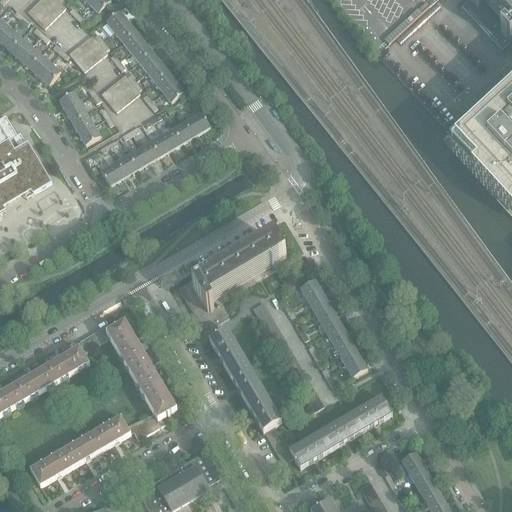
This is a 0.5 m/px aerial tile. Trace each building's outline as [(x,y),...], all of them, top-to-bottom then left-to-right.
[(47,0),(42,0),(41,2),(49,10),(54,6),(47,0)] [(62,0),(60,0),(58,2),(64,8),(68,5),(62,0)] [(107,0),(96,0),(90,7),(99,16),(111,4),(107,0)] [(502,54),(503,54),(511,46),(511,45),(511,39),(511,37),(511,36),(511,0),(481,0),(478,3),(475,0),(471,0),(469,2),(461,9),(461,10),(502,54)] [(41,2),(37,6),(45,15),(49,10),(41,2)] [(62,15),(66,11),(64,8),(58,2),(54,6),(62,15)] [(412,18),(416,22),(430,9),(426,4),(412,18)] [(37,6),(32,10),(41,19),(45,15),(37,6)] [(58,19),(62,15),(54,6),(49,10),(58,19)] [(443,10),(439,6),(398,43),(401,47),(443,10)] [(36,23),(41,19),(32,10),(28,15),(36,23)] [(54,23),(58,19),(49,10),(45,15),(54,23)] [(76,20),(79,17),(73,11),(70,14),(76,20)] [(21,23),(24,19),(17,13),(14,17),(21,23)] [(115,35),(128,25),(120,14),(107,25),(115,35)] [(45,15),(41,19),(49,27),(54,23),(45,15)] [(79,17),(76,20),(82,27),(85,23),(79,17)] [(24,19),(21,23),(28,28),(31,25),(24,19)] [(41,19),(36,23),(45,32),(49,27),(41,19)] [(0,45),(1,46),(12,33),(2,24),(0,26),(0,45)] [(128,25),(115,35),(123,45),(137,35),(128,25)] [(40,40),(44,36),(37,30),(34,34),(40,40)] [(1,46),(11,54),(22,41),(12,33),(1,46)] [(123,45),(131,56),(145,45),(137,35),(123,45)] [(44,36),(40,40),(47,45),(50,42),(44,36)] [(99,37),(95,40),(100,47),(104,44),(99,37)] [(96,51),(100,47),(95,40),(93,38),(88,41),(96,51)] [(20,63),(32,50),(22,41),(11,54),(20,63)] [(91,54),(96,51),(88,41),(83,45),(91,54)] [(104,44),(100,47),(106,54),(110,51),(104,44)] [(86,58),(91,54),(83,45),(79,49),(86,58)] [(131,56),(139,66),(153,55),(145,45),(131,56)] [(60,57),(63,53),(56,47),(53,51),(60,57)] [(100,47),(96,51),(103,60),(108,56),(106,54),(100,47)] [(82,62),(86,58),(79,49),(74,52),(82,62)] [(20,63),(30,71),(41,58),(32,50),(20,63)] [(96,51),(91,54),(99,64),(103,60),(96,51)] [(77,66),(82,62),(74,52),(69,56),(77,66)] [(63,53),(60,57),(67,62),(70,59),(63,53)] [(94,67),(99,64),(91,54),(86,58),(94,67)] [(153,55),(139,66),(147,76),(161,65),(153,55)] [(117,67),(120,64),(115,57),(111,60),(117,67)] [(40,80),(51,67),(41,58),(30,71),(40,80)] [(89,71),(94,67),(86,58),(82,62),(89,71)] [(77,66),(84,75),(89,71),(82,62),(77,66)] [(120,64),(117,67),(122,74),(126,71),(120,64)] [(147,76),(155,86),(169,75),(161,65),(147,76)] [(51,67),(40,80),(50,88),(61,75),(51,67)] [(467,114),(508,75),(504,71),(463,110),(467,114)] [(163,96),(177,85),(169,75),(155,86),(163,96)] [(133,87),(137,84),(131,77),(127,80),(133,87)] [(133,87),(127,80),(125,78),(121,81),(128,91),(133,87)] [(511,79),(450,136),(444,142),(450,149),(450,150),(511,217),(511,79)] [(123,95),(128,91),(121,81),(116,85),(123,95)] [(137,84),(133,87),(138,94),(142,91),(137,84)] [(119,98),(123,95),(116,85),(111,89),(119,98)] [(177,85),(163,96),(172,106),(185,95),(177,85)] [(133,87),(128,91),(136,100),(140,96),(138,94),(133,87)] [(93,99),(97,97),(92,89),(88,92),(93,99)] [(114,102),(119,98),(111,89),(106,93),(114,102)] [(128,91),(123,95),(131,104),(136,100),(128,91)] [(109,106),(114,102),(106,93),(102,97),(109,106)] [(66,115),(81,106),(74,95),(60,104),(66,115)] [(123,95),(119,98),(126,108),(131,104),(123,95)] [(97,97),(93,99),(97,107),(101,105),(97,97)] [(119,98),(114,102),(121,112),(126,108),(119,98)] [(149,107),(152,104),(147,98),(143,100),(149,107)] [(114,102),(109,106),(117,115),(121,112),(114,102)] [(152,104),(149,107),(154,114),(158,111),(152,104)] [(175,108),(177,112),(185,108),(183,104),(175,108)] [(81,106),(66,115),(73,126),(88,117),(81,106)] [(177,112),(175,108),(167,113),(170,117),(177,112)] [(106,122),(110,119),(105,112),(101,114),(106,122)] [(185,125),(194,140),(211,130),(202,115),(185,125)] [(88,117),(73,126),(79,137),(94,128),(88,117)] [(153,121),(155,125),(163,121),(160,117),(153,121)] [(0,217),(2,216),(0,213),(0,212),(3,211),(4,211),(4,210),(2,208),(28,193),(31,199),(33,198),(37,196),(36,195),(35,192),(45,186),(49,184),(27,147),(21,137),(20,137),(17,138),(6,119),(0,122),(0,217)] [(110,119),(106,122),(110,129),(114,127),(110,119)] [(155,125),(153,121),(145,126),(147,130),(155,125)] [(194,140),(185,125),(174,132),(183,147),(194,140)] [(94,128),(79,137),(86,149),(101,140),(94,128)] [(130,134),(133,138),(140,134),(138,130),(130,134)] [(163,138),(172,153),(183,147),(174,132),(163,138)] [(133,138),(130,134),(123,139),(125,143),(133,138)] [(172,153),(163,138),(152,145),(160,160),(172,153)] [(108,147),(110,151),(118,147),(116,143),(108,147)] [(141,151),(149,166),(160,160),(152,145),(141,151)] [(110,151),(108,147),(100,152),(103,156),(110,151)] [(129,158),(138,173),(149,166),(141,151),(129,158)] [(118,164),(127,179),(138,173),(129,158),(118,164)] [(127,179),(118,164),(101,174),(110,189),(127,179)] [(287,260),(276,241),(199,286),(196,281),(179,291),(205,335),(229,321),(221,307),(214,311),(210,304),(287,260)] [(315,283),(300,291),(307,303),(322,294),(319,289),(315,283)] [(322,294),(307,303),(314,314),(329,305),(325,299),(322,294)] [(287,314),(292,312),(287,304),(283,307),(287,314)] [(264,305),(253,312),(257,317),(267,311),(264,305)] [(329,305),(314,314),(320,325),(335,316),(332,312),(329,305)] [(267,311),(257,317),(258,319),(260,322),(270,316),(267,311)] [(292,312),(287,314),(292,322),(296,319),(292,312)] [(270,316),(260,322),(263,327),(273,321),(270,316)] [(335,316),(320,325),(327,336),(342,327),(338,321),(335,316)] [(273,321),(263,327),(266,332),(276,326),(273,321)] [(107,336),(110,342),(120,359),(119,361),(121,365),(124,365),(124,366),(143,354),(137,345),(137,344),(135,341),(134,339),(126,325),(114,332),(107,336)] [(111,326),(103,330),(107,336),(114,332),(111,326)] [(276,326),(266,332),(269,337),(279,331),(276,326)] [(300,336),(305,334),(300,326),(296,329),(300,336)] [(342,327),(327,336),(333,347),(348,339),(345,334),(342,327)] [(103,330),(97,334),(104,345),(110,342),(107,336),(103,330)] [(279,331),(269,337),(272,342),(282,336),(279,331)] [(97,334),(92,337),(98,349),(104,345),(97,334)] [(227,374),(246,363),(228,334),(210,344),(210,345),(217,357),(218,358),(221,363),(227,374)] [(305,334),(300,336),(305,344),(309,341),(305,334)] [(282,336),(272,342),(275,347),(285,341),(282,336)] [(92,337),(86,341),(92,352),(98,349),(92,337)] [(348,339),(333,347),(340,358),(355,350),(351,343),(348,339)] [(82,348),(80,350),(84,357),(92,352),(86,341),(80,344),(82,348)] [(285,341),(275,347),(278,352),(288,346),(285,341)] [(288,346),(278,352),(281,358),(291,351),(288,346)] [(314,349),(309,351),(314,359),(318,356),(314,349)] [(59,362),(50,367),(60,385),(90,367),(84,357),(80,350),(63,359),(59,362)] [(355,350),(340,358),(346,370),(361,361),(358,356),(355,350)] [(291,351),(281,358),(284,363),(294,356),(291,351)] [(143,354),(124,366),(125,368),(124,370),(126,374),(129,374),(136,386),(135,389),(137,392),(140,393),(141,395),(160,384),(153,372),(153,371),(151,368),(150,367),(143,354)] [(294,356),(284,363),(287,368),(297,362),(294,356)] [(318,356),(314,359),(318,366),(323,364),(318,356)] [(361,361),(346,370),(353,381),(368,372),(364,366),(361,361)] [(297,362),(287,368),(290,373),(300,367),(297,362)] [(245,404),(264,394),(246,363),(227,374),(235,387),(235,388),(238,392),(238,393),(239,393),(245,404)] [(30,379),(19,385),(30,402),(60,385),(50,367),(35,376),(34,376),(30,379)] [(300,367),(290,373),(293,378),(303,372),(300,367)] [(326,369),(321,372),(327,381),(331,378),(326,369)] [(303,372),(293,378),(296,383),(306,377),(303,372)] [(306,377),(296,383),(299,388),(309,382),(306,377)] [(331,378),(327,381),(332,391),(337,388),(331,378)] [(309,382),(299,388),(302,393),(312,387),(309,382)] [(141,395),(140,398),(142,401),(145,402),(154,417),(158,424),(166,420),(177,413),(169,398),(166,394),(160,384),(141,395)] [(1,396),(0,396),(0,419),(30,402),(19,385),(6,393),(2,395),(1,396)] [(312,387),(302,393),(305,398),(315,392),(312,387)] [(315,392),(305,398),(308,403),(318,397),(315,392)] [(265,436),(275,428),(282,424),(264,394),(245,404),(253,418),(256,424),(257,424),(264,436),(263,436),(264,436),(265,436)] [(318,397),(308,403),(311,408),(321,402),(318,397)] [(351,417),(362,436),(374,429),(379,426),(380,426),(380,425),(392,418),(392,419),(393,418),(382,400),(351,417)] [(321,402),(311,408),(314,414),(324,408),(321,402)] [(131,428),(127,430),(131,437),(134,436),(139,443),(159,431),(161,430),(169,425),(166,420),(158,424),(154,417),(151,418),(131,428)] [(362,436),(351,417),(321,435),(332,454),(343,447),(344,447),(350,444),(349,443),(362,436)] [(121,420),(91,438),(101,455),(115,447),(119,445),(119,444),(131,437),(127,430),(121,420)] [(275,428),(265,436),(268,441),(279,435),(275,428)] [(279,435),(268,441),(271,446),(282,440),(279,435)] [(332,454),(321,435),(290,453),(291,455),(294,461),(301,472),(313,465),(318,462),(319,461),(332,454)] [(91,438),(61,455),(71,473),(86,464),(90,461),(91,461),(101,455),(91,438)] [(282,440),(271,446),(274,451),(285,445),(282,440)] [(285,445),(274,451),(277,457),(288,450),(285,445)] [(288,450),(277,457),(280,462),(291,455),(290,453),(288,450)] [(208,454),(169,477),(138,495),(147,511),(174,511),(209,492),(207,488),(223,479),(208,454)] [(61,455),(31,473),(41,491),(57,481),(61,478),(62,478),(71,473),(61,455)] [(283,467),(294,461),(291,455),(280,462),(283,467)] [(407,474),(422,465),(417,455),(402,464),(407,474)] [(422,465),(407,474),(414,485),(429,476),(422,465)] [(389,486),(393,484),(389,476),(385,478),(389,486)] [(429,476),(414,485),(420,495),(435,487),(429,476)] [(393,484),(389,486),(394,494),(398,491),(393,484)] [(370,485),(360,491),(363,496),(373,490),(370,485)] [(435,487),(420,495),(427,507),(442,498),(435,487)] [(373,490),(363,496),(366,502),(376,495),(373,490)] [(376,495),(366,502),(369,507),(380,501),(376,495)] [(402,508),(406,506),(402,498),(398,501),(402,508)] [(442,498),(427,507),(429,511),(443,511),(448,509),(442,498)] [(372,511),(383,506),(380,501),(369,507),(372,511)]
